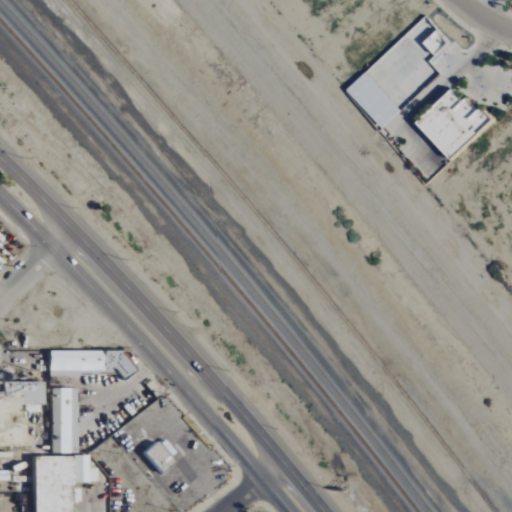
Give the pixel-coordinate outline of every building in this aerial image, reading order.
[(448,160),(488,124),(454,86),(413,122),(448,160)] [(46,371),(120,372),(126,372),(127,351),(46,351),(46,371)] [(48,453),(76,454),(77,389),(50,388),(48,453)] [(0,415),(0,445),(22,445),(21,424),(15,424),(14,398),(0,398),(0,415)] [(172,462),(153,441),(140,453),(158,474),(172,462)] [(29,456),(29,511),(69,511),(69,503),(77,502),(77,484),(95,484),(95,469),(87,469),(87,456),(29,456)]
